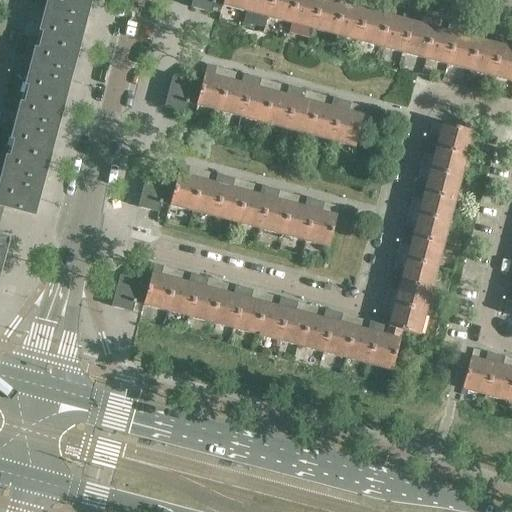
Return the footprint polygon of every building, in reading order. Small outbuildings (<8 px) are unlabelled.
[(83,23),(89,0),(48,0),(45,13),(83,23)] [(222,6),(223,0),(192,0),(191,8),(211,13),(213,4),(222,6)] [(245,12),(248,0),(223,0),(222,6),(245,12)] [(268,18),(272,0),(248,0),(245,12),(268,18)] [(290,24),(296,0),(272,0),(268,18),(290,24)] [(313,30),(320,0),(296,0),(290,24),(313,30)] [(335,36),(344,0),(320,0),(313,30),(335,36)] [(358,42),(366,10),(362,9),(364,0),(344,0),(335,36),(358,42)] [(380,48),(391,7),(372,2),(370,11),(366,10),(358,42),(380,48)] [(402,54),(411,22),(407,21),(409,12),(391,7),(380,48),(402,54)] [(76,50),(83,23),(45,13),(41,30),(44,31),(42,41),(76,50)] [(425,59),(436,19),(417,14),(415,23),(411,22),(402,54),(425,59)] [(447,65),(456,34),(451,33),(454,24),(436,19),(425,59),(447,65)] [(470,71),(480,31),(462,26),(460,35),(456,34),(447,65),(470,71)] [(492,77),(500,46),(496,45),(499,36),(480,31),(470,71),(492,77)] [(511,82),(511,39),(507,38),(504,47),(500,46),(492,77),(511,82)] [(69,77),(76,50),(42,41),(39,51),(35,50),(31,67),(69,77)] [(219,112),(230,71),(211,66),(209,76),(204,75),(202,84),(196,106),(219,112)] [(62,104),(69,77),(31,67),(27,84),(30,85),(27,95),(62,104)] [(241,118),(250,87),(245,86),(248,76),(230,71),(219,112),(241,118)] [(196,106),(202,84),(173,76),(164,107),(185,113),(187,103),(196,106)] [(264,124),(274,83),(256,78),(254,88),(250,87),(241,118),(264,124)] [(286,130),(294,99),(290,97),(293,88),(274,83),(264,124),(286,130)] [(309,136),(319,95),(301,90),(298,100),(294,99),(286,130),(309,136)] [(55,131),(62,104),(27,95),(25,105),(21,104),(17,121),(55,131)] [(331,142),(339,110),(335,109),(338,100),(319,95),(309,136),(331,142)] [(354,148),(363,117),(362,116),(364,107),(346,102),(343,112),(339,110),(331,142),(354,148)] [(48,158),(55,131),(17,121),(12,138),(16,139),(13,149),(48,158)] [(467,155),(473,132),(442,124),(441,125),(432,122),(427,141),(436,143),(435,147),(467,155)] [(461,178),(467,155),(435,147),(434,151),(425,149),(420,167),(461,178)] [(41,186),(48,158),(13,149),(10,159),(7,159),(2,175),(41,186)] [(193,212),(203,171),(185,167),(183,176),(178,175),(175,184),(170,206),(193,212)] [(455,200),(461,178),(420,167),(415,185),(425,188),(424,192),(455,200)] [(215,218),(223,187),(219,186),(222,176),(203,171),(193,212),(215,218)] [(33,214),(41,186),(2,175),(0,184),(0,192),(1,193),(0,198),(0,205),(3,206),(33,214)] [(170,206),(175,184),(146,176),(138,207),(158,213),(161,203),(170,206)] [(238,224),(248,183),(230,178),(227,188),(223,187),(215,218),(238,224)] [(260,230),(268,199),(264,197),(267,188),(248,183),(238,224),(260,230)] [(282,236),(293,195),(275,190),(272,200),(268,199),(260,230),(282,236)] [(449,223),(455,200),(424,192),(422,196),(413,194),(408,212),(449,223)] [(305,242),(313,210),(309,209),(311,200),(293,195),(282,236),(305,242)] [(328,248),(336,217),(335,216),(338,207),(320,202),(317,211),(313,210),(305,242),(328,248)] [(443,245),(449,223),(408,212),(403,230),(413,233),(412,237),(443,245)] [(437,267),(443,245),(412,237),(411,241),(401,238),(396,257),(437,267)] [(0,276),(6,254),(9,241),(0,238),(0,276)] [(431,290),(437,267),(396,257),(392,275),(401,278),(400,282),(431,290)] [(167,311),(177,271),(158,266),(156,275),(151,274),(149,283),(143,305),(167,311)] [(189,317),(197,286),(193,285),(196,276),(177,271),(167,311),(189,317)] [(143,305),(149,283),(120,276),(112,307),(132,312),(134,303),(143,305)] [(212,323),(222,283),(204,278),(201,287),(197,286),(189,317),(212,323)] [(425,312),(431,290),(400,282),(399,286),(389,283),(385,302),(425,312)] [(234,329),(242,298),(238,297),(241,288),(222,283),(212,323),(234,329)] [(256,335),(267,295),(249,290),(246,299),(242,298),(234,329),(256,335)] [(279,341),(287,310),(283,309),(285,300),(267,295),(256,335),(279,341)] [(511,295),(508,295),(503,314),(511,315),(511,295)] [(301,347),(312,307),(294,302),(291,311),(287,310),(279,341),(301,347)] [(419,336),(425,312),(385,302),(380,320),(389,322),(388,327),(402,331),(419,336)] [(324,353),(332,322),(328,321),(330,311),(312,307),(301,347),(324,353)] [(346,359),(357,318),(338,314),(336,323),(332,322),(324,353),(346,359)] [(369,365),(377,334),(373,333),(375,323),(357,318),(346,359),(369,365)] [(401,335),(402,331),(388,327),(387,332),(401,335)] [(400,340),(401,335),(387,332),(386,336),(400,340)] [(400,340),(386,336),(377,334),(369,365),(391,371),(400,340)] [(485,396),(494,365),(490,363),(492,354),(474,349),(471,359),(470,358),(462,390),(485,396)] [(508,402),(511,385),(511,359),(500,356),(498,366),(494,365),(485,396),(508,402)]
